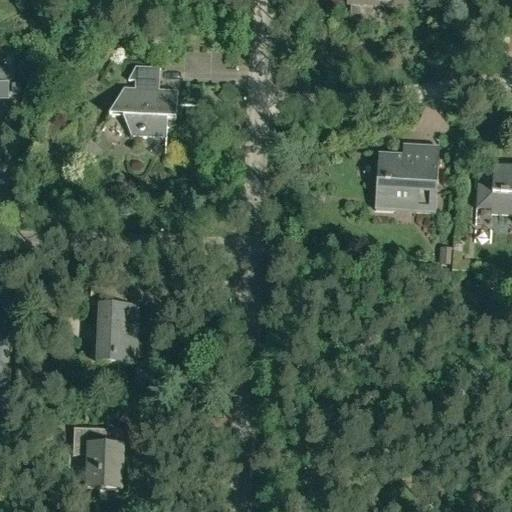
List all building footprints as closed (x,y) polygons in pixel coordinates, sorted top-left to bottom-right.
[(124,90),(109,117),(121,117),(130,138),(165,140),(166,120),(175,121),(176,92),(157,92),(158,69),(135,68),(128,82),(134,83),(134,90),(124,90)] [(0,69),(0,80),(11,80),(11,70),(0,69)] [(426,158),(378,156),(375,210),(394,212),(402,200),(417,201),(416,213),(435,214),(438,167),(426,166),(426,158)] [(511,168),(493,168),(493,175),(477,174),(475,210),(491,211),(490,215),(511,216),(511,168)] [(90,308),(104,308),(102,345),(98,345),(97,363),(132,365),(134,326),(137,326),(137,309),(126,308),(126,291),(91,289),(90,308)] [(0,397),(9,398),(12,342),(0,341),(0,397)] [(0,449),(7,449),(9,417),(0,416),(0,449)] [(106,432),(75,431),(74,458),(89,459),(87,490),(121,492),(122,448),(105,447),(106,432)]
